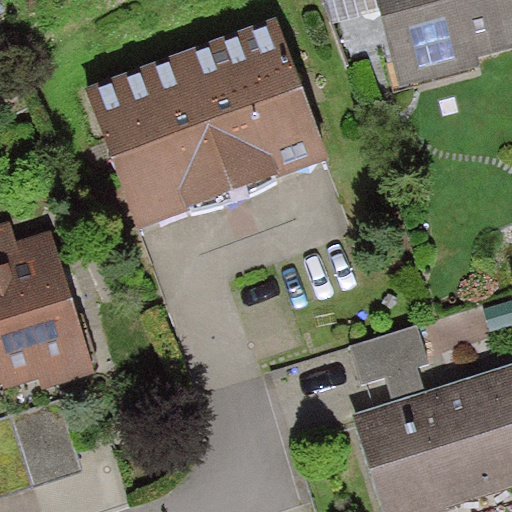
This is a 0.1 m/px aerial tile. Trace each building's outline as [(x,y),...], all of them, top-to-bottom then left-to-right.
[(511,0),(386,0),(409,87),(416,85),(411,67),(511,40),(511,0)] [(277,28),(90,98),(140,229),(190,210),(194,219),(278,187),(274,178),(327,158),(277,28)] [(0,266),(0,378),(1,382),(91,356),(73,292),(61,295),(50,256),(1,270),(0,266)] [(417,330),(355,350),(366,386),(429,366),(417,330)] [(511,370),(362,420),(391,511),(436,511),(511,487),(511,370)] [(64,403),(0,423),(0,491),(81,467),(64,403)]
